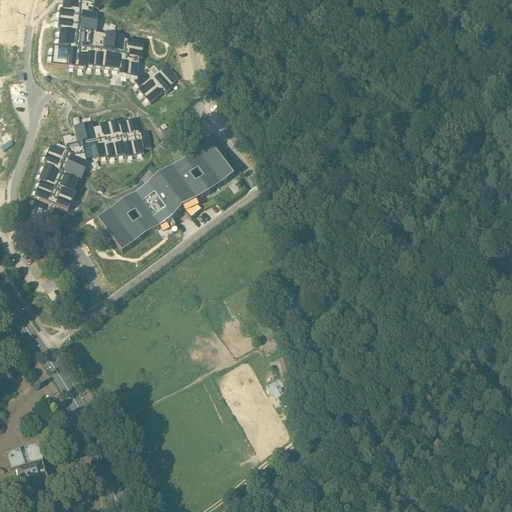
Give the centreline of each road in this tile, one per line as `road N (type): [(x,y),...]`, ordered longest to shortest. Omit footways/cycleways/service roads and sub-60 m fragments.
road 1 (unclassified): [(41,351),(508,0)]
road 2 (residential): [(0,320),(65,412),(96,511)]
road 3 (secondary): [(117,511),(84,420),(41,351)]
